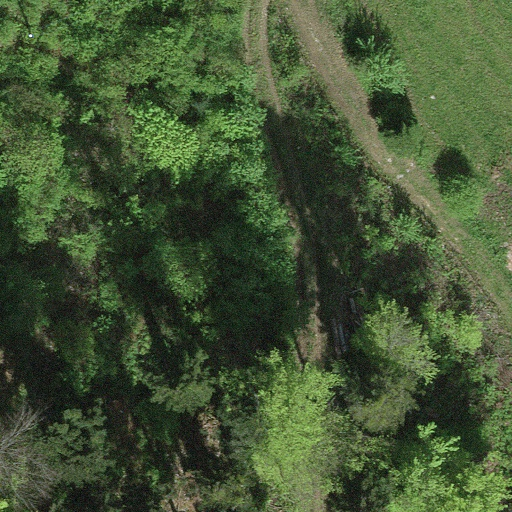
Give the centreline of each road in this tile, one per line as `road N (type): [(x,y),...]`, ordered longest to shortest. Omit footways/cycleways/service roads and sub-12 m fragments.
road 1 (track): [(310,511),(305,250),(257,37),(259,0)]
road 2 (track): [(303,0),(373,127),(511,302)]
